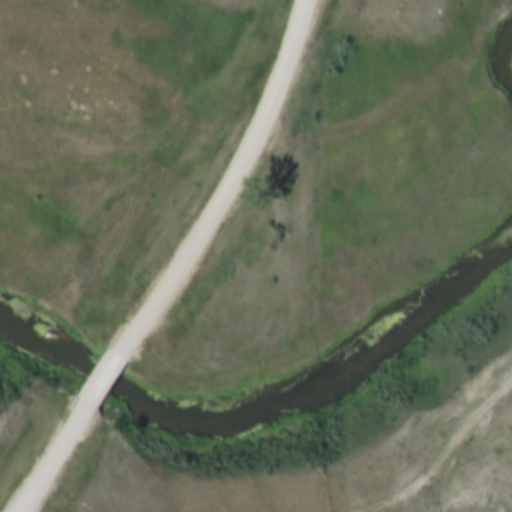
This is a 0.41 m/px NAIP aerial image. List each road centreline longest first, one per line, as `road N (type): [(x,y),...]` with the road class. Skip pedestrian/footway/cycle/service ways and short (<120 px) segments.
road 1 (tertiary): [(120,359),(243,162),(306,0)]
road 2 (track): [(392,511),(413,500),(511,389)]
road 3 (tertiary): [(19,511),(88,407)]
